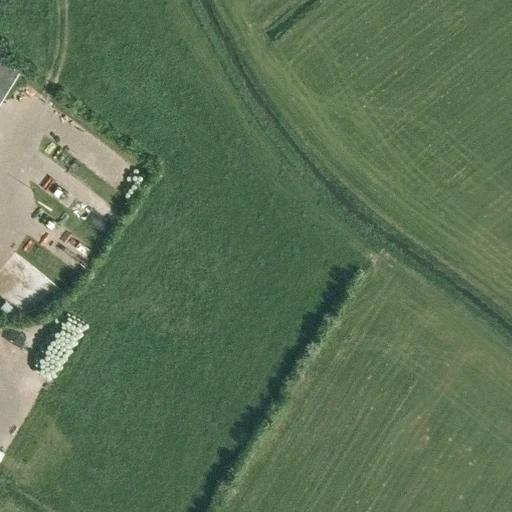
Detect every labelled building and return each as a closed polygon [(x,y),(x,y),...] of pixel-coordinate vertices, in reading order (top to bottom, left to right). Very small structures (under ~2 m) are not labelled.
[(0,25),(0,50),(14,33),(2,23),(0,25)] [(0,95),(17,73),(0,60),(0,95)] [(84,239),(61,214),(51,224),(74,249),(84,239)] [(164,231),(150,242),(161,255),(174,245),(164,231)] [(101,236),(88,249),(114,277),(128,264),(101,236)] [(128,289),(146,311),(162,298),(144,276),(128,289)]
